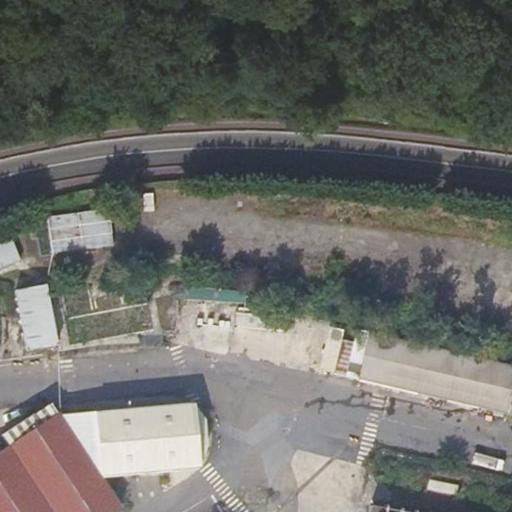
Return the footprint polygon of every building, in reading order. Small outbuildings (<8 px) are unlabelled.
[(22,258),(114,248),(109,210),(43,217),(45,232),(20,235),(22,258)] [(0,232),(0,266),(11,262),(0,232)] [(163,233),(132,235),(134,259),(165,257),(163,233)] [(88,288),(57,294),(68,349),(153,332),(147,302),(124,306),(121,293),(90,300),(88,288)] [(44,289),(11,294),(21,355),(55,349),(44,289)] [(244,306),(244,292),(185,290),(184,303),(244,306)] [(334,380),(509,413),(511,396),(511,366),(384,342),(383,348),(342,340),(334,380)] [(192,409),(90,417),(93,469),(100,479),(196,472),(192,409)] [(56,415),(0,453),(0,511),(120,511),(122,511),(100,479),(93,469),(56,415)]
